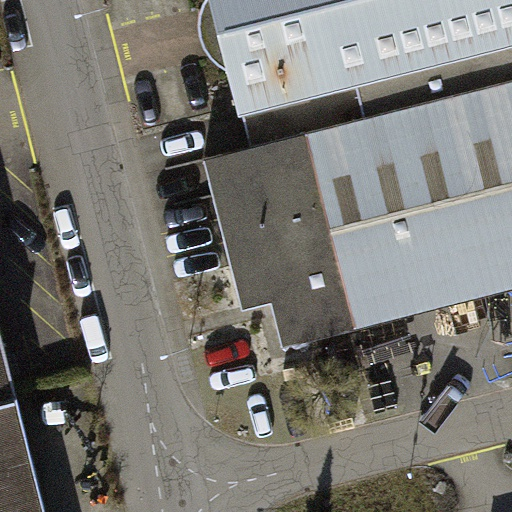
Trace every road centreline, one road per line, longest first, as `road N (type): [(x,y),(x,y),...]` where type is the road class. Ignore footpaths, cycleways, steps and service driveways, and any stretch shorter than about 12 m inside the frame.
road 1 (residential): [(48,0),(174,505)]
road 2 (residential): [(511,418),(174,505)]
